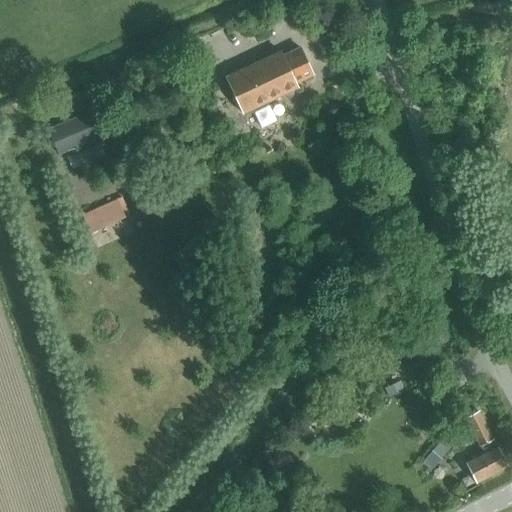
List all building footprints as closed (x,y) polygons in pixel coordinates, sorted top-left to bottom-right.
[(296,88),(294,83),(312,75),(299,48),(281,56),(281,51),(227,77),(242,114),(296,88)] [(48,129),(58,153),(97,138),(87,113),(48,129)] [(81,217),(89,234),(126,217),(118,200),(81,217)] [(388,399),(404,391),(400,381),(383,389),(388,399)] [(297,430),(304,436),(325,408),(318,402),(297,430)] [(466,464),(476,482),(506,467),(478,412),(465,419),(484,455),(466,464)] [(449,448),(441,439),(431,452),(421,463),(431,471),(449,448)] [(312,472),(295,484),(300,490),(317,479),(312,472)]
